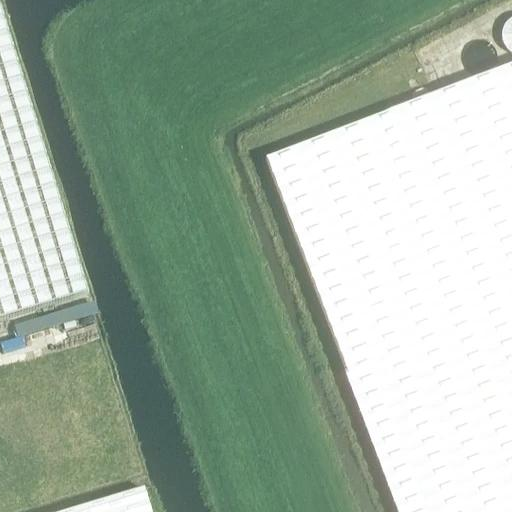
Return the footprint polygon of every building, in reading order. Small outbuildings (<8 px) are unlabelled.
[(0,324),(86,298),(0,17),(0,324)] [(511,17),(511,18),(505,24),(502,32),(502,41),(506,49),(511,54),(511,17)] [(485,42),(476,42),(468,46),(463,54),(463,63),(467,71),(475,76),(484,76),(492,72),(497,64),(497,55),(493,47),(485,42)] [(511,511),(511,69),(437,98),(265,163),(357,402),(398,511),(511,511)] [(149,511),(144,492),(75,511),(149,511)]
